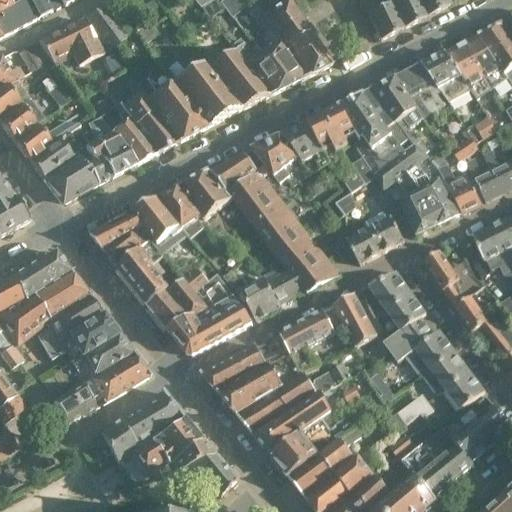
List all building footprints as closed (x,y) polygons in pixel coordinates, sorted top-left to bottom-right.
[(37,21),(28,5),(25,0),(0,0),(0,40),(36,21),(37,21)] [(30,0),(27,2),(28,5),(37,21),(59,9),(54,0),(30,0)] [(58,0),(64,9),(80,0),(58,0)] [(134,0),(121,0),(137,22),(147,17),(134,0)] [(191,0),(200,10),(217,0),(191,0)] [(291,3),(289,0),(263,17),(272,29),(307,79),(331,67),(289,4),(291,3)] [(426,19),(416,0),(397,0),(390,4),(403,31),(426,19)] [(449,7),(448,4),(445,0),(416,0),(426,19),(449,7)] [(403,31),(390,4),(366,16),(380,42),(403,31)] [(256,7),(246,14),(262,36),(272,29),(263,17),(256,7)] [(127,38),(107,11),(104,8),(84,18),(109,52),(127,38)] [(511,40),(511,21),(503,26),(506,30),(505,31),(511,40)] [(82,23),(38,44),(54,67),(73,58),(78,69),(104,57),(94,37),(90,39),(82,23)] [(511,40),(505,31),(502,27),(478,39),(508,81),(511,87),(511,86),(511,40)] [(270,47),(261,53),(288,89),(307,79),(272,29),(262,36),(262,37),(270,47)] [(492,92),(508,81),(478,39),(462,47),(485,82),(492,92)] [(244,45),(241,41),(232,47),(235,52),(270,98),(288,89),(261,53),(254,58),(245,45),(244,45)] [(43,68),(32,51),(30,47),(18,56),(31,74),(43,68)] [(462,47),(446,56),(469,90),(478,103),(493,92),(492,92),(485,82),(462,47)] [(243,112),(270,98),(235,52),(210,71),(243,112)] [(470,93),(468,90),(469,90),(446,56),(423,67),(438,92),(439,92),(441,95),(441,94),(448,105),(470,93)] [(0,91),(6,89),(17,84),(19,82),(19,81),(24,79),(24,78),(19,69),(9,73),(0,60),(0,59),(0,91)] [(243,112),(210,71),(208,72),(204,65),(174,84),(210,129),(243,112)] [(397,81),(424,121),(433,115),(436,119),(441,116),(438,112),(445,108),(437,96),(441,95),(439,92),(438,92),(423,67),(397,81)] [(49,95),(56,89),(48,78),(40,83),(49,95)] [(410,130),(424,121),(397,81),(373,93),(384,110),(392,105),(394,106),(404,120),(403,120),(410,130)] [(0,122),(20,107),(29,100),(17,84),(6,89),(0,91),(0,122)] [(178,145),(210,129),(174,84),(147,101),(178,145)] [(178,145),(147,101),(142,95),(134,85),(128,89),(135,99),(122,109),(157,156),(178,145)] [(56,89),(49,95),(59,109),(67,103),(56,89)] [(384,110),(373,93),(364,97),(375,114),(371,117),(377,125),(377,130),(364,139),(364,140),(361,143),(360,143),(355,146),(354,147),(362,159),(363,160),(374,177),(396,161),(416,146),(419,143),(410,130),(403,120),(404,120),(394,106),(392,105),(384,110)] [(114,108),(119,104),(112,95),(107,99),(114,108)] [(360,143),(361,143),(364,140),(364,139),(377,130),(377,125),(371,117),(375,114),(364,97),(339,109),(356,137),(356,138),(360,143)] [(29,100),(20,107),(0,122),(0,126),(13,144),(36,127),(44,120),(29,100)] [(111,133),(135,167),(157,156),(122,109),(119,104),(114,108),(113,109),(120,116),(119,117),(124,124),(111,133)] [(307,125),(323,154),(333,149),(336,154),(349,148),(346,143),(356,138),(356,137),(339,109),(307,125)] [(36,127),(13,144),(29,165),(63,139),(69,136),(79,127),(77,124),(67,125),(78,118),(77,116),(43,137),(36,127)] [(135,167),(111,133),(100,120),(87,126),(96,143),(104,158),(98,161),(112,179),(135,167)] [(484,142),(497,134),(488,120),(475,128),(484,142)] [(301,165),(323,154),(307,125),(280,138),(293,152),(299,160),(301,165)] [(29,165),(42,181),(72,159),(65,150),(75,143),(72,140),(82,134),(79,129),(80,128),(79,127),(69,136),(63,139),(29,165)] [(451,153),(459,164),(478,152),(466,131),(461,134),(466,143),(451,153)] [(85,150),(89,147),(84,138),(79,141),(85,150)] [(285,171),(299,160),(293,152),(280,138),(252,151),(280,185),(290,177),(285,171)] [(84,168),(97,186),(98,186),(112,179),(98,161),(104,158),(96,143),(89,147),(85,150),(95,163),(86,167),(84,168)] [(419,143),(416,146),(424,157),(427,154),(419,143)] [(416,146),(396,161),(407,176),(428,161),(424,157),(416,146)] [(491,153),(483,156),(490,171),(491,170),(503,196),(511,191),(511,171),(508,163),(498,167),(491,153)] [(236,203),(265,182),(244,155),(210,172),(236,203)] [(84,168),(86,167),(77,156),(72,159),(42,181),(59,204),(65,205),(97,186),(84,168)] [(442,157),(433,163),(438,172),(444,182),(462,215),(462,216),(481,207),(479,203),(466,179),(467,178),(466,177),(455,181),(442,157)] [(366,186),(376,180),(374,177),(363,160),(353,166),(366,186)] [(482,175),(475,160),(466,165),(486,205),(503,196),(491,170),(490,171),(482,175)] [(396,161),(374,177),(376,180),(385,192),(407,176),(396,161)] [(232,202),(234,204),(236,203),(210,172),(179,189),(201,220),(204,223),(232,202)] [(286,273),(301,295),(305,293),(308,297),(341,279),(265,182),(236,203),(234,204),(286,273)] [(420,192),(438,228),(453,221),(452,220),(462,216),(462,215),(444,182),(420,192)] [(0,201),(9,196),(0,185),(0,201)] [(198,222),(201,220),(179,189),(158,201),(183,233),(188,240),(190,242),(204,230),(198,222)] [(438,228),(420,192),(395,203),(409,229),(414,240),(438,228)] [(9,196),(0,201),(0,239),(29,223),(13,202),(9,196)] [(336,205),(345,217),(356,209),(350,196),(336,205)] [(183,233),(158,201),(133,215),(132,214),(142,229),(157,248),(157,252),(163,259),(188,240),(183,233)] [(137,233),(142,229),(132,214),(90,236),(104,253),(137,233)] [(369,231),(382,256),(404,244),(390,219),(387,221),(383,214),(364,224),(368,231),(369,231)] [(511,236),(505,222),(472,239),(474,243),(484,264),(486,264),(487,265),(488,268),(491,273),(500,269),(505,279),(511,275),(511,236)] [(365,265),(382,256),(369,231),(368,231),(347,243),(360,268),(365,265)] [(137,233),(104,253),(117,270),(147,246),(137,233)] [(149,311),(170,296),(169,295),(171,293),(160,280),(167,275),(159,264),(163,260),(163,259),(157,252),(151,244),(147,246),(117,270),(148,309),(149,311)] [(23,302),(70,274),(64,266),(55,253),(38,265),(10,282),(20,299),(23,302)] [(465,304),(472,300),(485,290),(475,281),(467,264),(465,264),(453,272),(440,254),(424,266),(455,312),(466,305),(465,304)] [(224,279),(231,274),(242,265),(231,256),(216,269),(224,279)] [(202,293),(203,292),(217,279),(207,266),(193,277),(184,284),(170,296),(149,311),(168,333),(207,311),(196,297),(202,293)] [(184,284),(193,277),(185,268),(177,275),(184,284)] [(301,295),(286,273),(267,283),(266,284),(264,281),(237,297),(258,324),(282,311),(279,307),(301,295)] [(36,335),(45,327),(89,297),(70,274),(23,302),(20,299),(15,303),(36,335)] [(387,314),(412,296),(397,275),(370,290),(387,314)] [(207,311),(168,333),(169,334),(176,342),(187,357),(193,359),(253,327),(251,324),(250,323),(241,309),(240,308),(227,291),(218,279),(203,292),(208,301),(212,308),(218,320),(219,322),(215,325),(214,323),(211,318),(210,318),(208,313),(208,312),(207,311)] [(0,311),(15,303),(20,299),(10,282),(9,281),(0,286),(0,311)] [(391,356),(428,329),(422,320),(426,317),(412,296),(387,314),(402,334),(384,347),(391,356)] [(37,340),(51,363),(55,361),(64,355),(65,353),(60,345),(84,331),(105,318),(89,297),(45,327),(48,330),(37,340)] [(345,331),(346,332),(356,351),(378,339),(355,297),(334,309),(335,309),(334,309),(345,331)] [(511,298),(501,305),(511,322),(511,298)] [(466,305),(455,312),(472,336),(482,330),(499,352),(511,341),(511,328),(511,327),(508,328),(503,331),(497,323),(494,326),(490,321),(487,322),(476,306),(472,300),(465,304),(466,305)] [(0,326),(17,350),(36,335),(15,303),(0,311),(0,326)] [(336,336),(345,331),(334,309),(280,337),(286,349),(291,359),(314,349),(331,340),(337,337),(336,336)] [(65,353),(72,364),(118,336),(105,318),(84,331),(60,345),(65,353)] [(428,329),(391,356),(398,366),(406,360),(421,380),(424,378),(424,377),(455,354),(439,335),(434,338),(428,329)] [(0,357),(11,371),(24,363),(13,348),(12,348),(0,330),(0,357)] [(76,378),(82,387),(134,356),(118,336),(72,364),(70,365),(69,366),(70,367),(52,377),(59,388),(76,378)] [(511,341),(499,352),(511,369),(511,377),(510,380),(511,382),(511,341)] [(264,360),(257,349),(204,378),(220,396),(253,378),(252,377),(268,369),(271,367),(291,359),(286,349),(264,360)] [(439,397),(446,392),(470,374),(455,354),(424,377),(424,378),(439,397)] [(82,387),(96,411),(106,405),(151,379),(134,356),(82,387)] [(320,396),(321,398),(352,380),(344,366),(314,384),(315,386),(312,388),(306,378),(284,391),(281,393),(238,418),(238,419),(255,439),(318,398),(320,396)] [(238,418),(281,393),(284,391),(271,367),(268,369),(252,377),(253,378),(220,396),(238,417),(238,418)] [(16,387),(24,382),(25,381),(16,369),(7,374),(16,387)] [(0,425),(2,428),(3,427),(26,411),(0,374),(0,425)] [(470,374),(446,392),(461,413),(486,395),(470,374)] [(24,382),(16,387),(22,395),(29,390),(24,382)] [(82,387),(53,404),(69,426),(96,411),(82,387)] [(102,440),(109,451),(114,460),(131,454),(133,458),(185,423),(164,396),(119,422),(120,424),(100,437),(102,440)] [(332,415),(321,398),(320,396),(318,398),(255,439),(271,459),(303,436),(302,435),(315,426),(325,420),(332,415)] [(414,415),(429,404),(423,396),(398,415),(389,403),(382,408),(400,433),(417,420),(414,415)] [(414,415),(417,420),(421,417),(424,421),(435,412),(432,409),(436,406),(435,405),(442,400),(439,397),(429,404),(414,415)] [(325,421),(325,420),(315,426),(302,435),(303,436),(271,459),(288,480),(338,443),(367,424),(368,426),(383,416),(376,405),(357,417),(332,432),(325,421)] [(473,425),(492,448),(511,431),(511,429),(494,408),(479,420),(473,412),(467,418),(473,425)] [(159,475),(202,445),(185,423),(133,458),(131,454),(114,460),(116,464),(129,490),(164,483),(159,475)] [(307,503),(355,462),(346,450),(367,437),(373,433),(368,426),(367,424),(338,443),(288,480),(307,503)] [(473,425),(451,442),(471,465),(492,448),(473,425)] [(416,482),(379,511),(428,511),(437,504),(434,500),(473,468),(471,465),(451,442),(443,432),(402,465),(410,475),(416,482)] [(0,464),(18,455),(9,438),(6,433),(0,436),(0,464)] [(409,438),(393,451),(400,459),(416,446),(409,438)] [(159,475),(164,483),(164,484),(182,479),(220,501),(236,485),(213,459),(202,445),(159,475)] [(355,462),(307,503),(314,511),(336,511),(377,479),(360,459),(355,462)] [(377,479),(336,511),(379,511),(416,482),(410,475),(388,493),(377,479)] [(488,511),(511,511),(511,490),(507,496),(488,511)]
